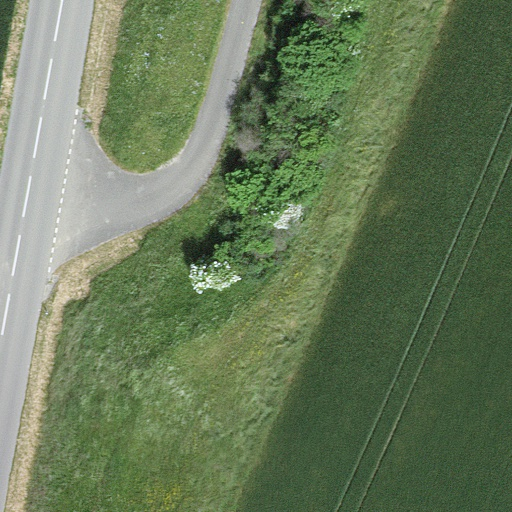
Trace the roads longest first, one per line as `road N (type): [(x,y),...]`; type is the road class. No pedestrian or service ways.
road 1 (tertiary): [(0,360),(62,0)]
road 2 (track): [(248,0),(198,160),(167,190),(90,203),(30,194)]
